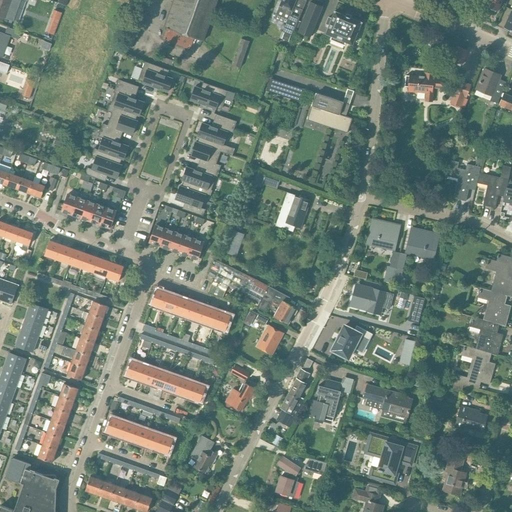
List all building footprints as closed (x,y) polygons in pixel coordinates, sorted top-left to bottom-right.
[(0,0),(0,15),(6,18),(12,0),(22,0),(27,2),(27,0),(0,0)] [(174,0),(166,25),(168,25),(167,28),(167,29),(194,38),(203,41),(217,0),(174,0)] [(281,0),(279,6),(280,6),(278,10),(291,15),(284,32),(291,34),(292,35),(302,10),(293,6),(295,0),(281,0)] [(489,0),(487,7),(498,11),(502,0),(489,0)] [(310,37),(322,6),(310,2),(304,18),(299,31),(298,32),(310,37)] [(511,10),(503,27),(511,30),(511,8),(511,10)] [(53,10),(51,17),(59,20),(62,13),(53,10)] [(350,18),(346,16),(334,11),(334,12),(332,18),(328,17),(326,24),(327,23),(329,24),(326,33),(352,44),(361,23),(361,22),(350,17),(350,18)] [(4,34),(0,32),(0,57),(2,58),(10,37),(18,40),(21,32),(7,27),(4,34)] [(127,32),(124,43),(132,46),(136,34),(127,32)] [(284,32),(281,39),(288,42),(291,34),(284,32)] [(240,68),(250,41),(241,38),(232,65),(240,68)] [(42,41),(40,47),(49,51),(51,45),(42,41)] [(10,65),(0,61),(0,70),(7,73),(10,65)] [(166,77),(169,70),(144,62),(138,80),(142,82),(142,83),(167,92),(172,79),(166,77)] [(493,69),(487,66),(485,69),(484,69),(475,89),(492,96),(490,101),(497,104),(506,82),(499,79),(500,75),(492,72),(493,69)] [(426,91),(425,101),(432,101),(434,87),(441,88),(442,79),(433,78),(433,74),(425,73),(425,76),(420,75),(419,77),(410,76),(408,91),(417,92),(417,90),(426,91)] [(298,102),(302,89),(270,78),(266,91),(298,102)] [(131,98),(135,85),(118,79),(113,92),(114,93),(110,105),(109,104),(108,108),(136,118),(137,115),(139,116),(144,103),(131,98)] [(454,93),(450,103),(461,107),(464,97),(466,98),(471,85),(455,79),(451,92),(454,93)] [(28,80),(27,88),(35,90),(36,82),(28,80)] [(220,110),(227,91),(203,82),(200,89),(195,87),(190,100),(215,109),(216,108),(220,110)] [(311,106),(307,117),(348,130),(351,119),(345,117),(349,105),(343,103),(315,93),(311,106)] [(511,96),(504,93),(499,105),(511,110),(511,96)] [(0,109),(5,111),(8,102),(0,98),(0,109)] [(135,121),(136,118),(108,108),(107,111),(111,113),(107,125),(102,123),(100,130),(117,136),(119,130),(132,135),(137,121),(135,121)] [(219,115),(217,122),(226,125),(234,128),(236,122),(219,115)] [(232,134),(234,128),(226,125),(217,122),(215,128),(202,123),(197,136),(199,137),(198,140),(233,152),(234,149),(223,145),(227,133),(232,134)] [(115,142),(117,136),(100,130),(98,136),(102,138),(98,150),(94,148),(92,152),(120,162),(121,159),(123,160),(128,147),(115,142)] [(478,131),(475,139),(480,141),(483,133),(478,131)] [(56,136),(53,144),(59,146),(62,138),(56,136)] [(232,156),(233,152),(198,140),(197,143),(195,142),(190,155),(203,160),(201,166),(218,172),(221,165),(216,164),(220,152),(232,156)] [(5,148),(2,155),(10,158),(13,151),(5,148)] [(478,154),(475,164),(477,164),(477,165),(480,166),(484,149),(479,148),(478,154)] [(119,165),(120,162),(92,152),(91,155),(96,157),(91,169),(87,167),(84,174),(86,175),(89,176),(101,180),(104,174),(117,179),(121,165),(119,165)] [(27,164),(29,157),(20,154),(18,160),(27,164)] [(29,157),(27,164),(34,166),(37,160),(29,157)] [(476,183),(479,173),(480,167),(467,164),(465,170),(456,167),(457,162),(450,160),(450,162),(446,161),(443,175),(458,179),(453,198),(466,201),(468,189),(475,190),(476,183)] [(58,175),(60,168),(44,162),(41,169),(58,175)] [(503,202),(506,188),(511,167),(503,165),(500,178),(479,173),(476,183),(487,185),(483,205),(495,208),(498,196),(503,197),(502,202),(503,202)] [(216,178),(218,172),(201,166),(199,172),(186,167),(182,180),(184,181),(183,184),(211,194),(212,190),(211,190),(215,178),(216,178)] [(0,183),(5,185),(10,170),(6,168),(5,171),(0,169),(0,183)] [(65,182),(69,171),(64,169),(60,180),(65,182)] [(17,189),(21,177),(14,174),(15,171),(10,170),(5,185),(17,189)] [(252,171),(248,183),(256,185),(260,187),(262,183),(264,175),(252,171)] [(29,193),(33,181),(34,178),(29,176),(28,179),(21,177),(17,189),(29,193)] [(53,191),(57,179),(50,177),(46,189),(53,191)] [(33,181),(29,193),(41,198),(45,186),(33,181)] [(209,197),(211,194),(183,184),(182,187),(179,186),(175,199),(188,204),(186,210),(203,216),(205,209),(200,208),(205,196),(209,197)] [(511,188),(506,188),(503,202),(511,204),(511,212),(510,220),(511,220),(511,188)] [(301,228),(310,200),(287,192),(276,222),(284,225),(285,222),(301,228)] [(71,215),(77,197),(68,194),(61,211),(71,215)] [(81,218),(87,201),(77,197),(71,215),(81,218)] [(96,204),(87,201),(81,218),(90,222),(96,204)] [(99,225),(106,208),(96,204),(90,222),(99,225)] [(109,229),(116,211),(106,208),(99,225),(109,229)] [(393,251),(394,252),(400,225),(372,219),(369,235),(366,245),(393,251)] [(0,235),(5,237),(9,225),(0,221),(0,235)] [(17,241),(21,229),(9,225),(5,237),(17,241)] [(159,246),(165,229),(155,225),(149,243),(159,246)] [(411,227),(405,254),(407,254),(433,260),(439,234),(411,227)] [(21,229),(17,241),(23,243),(21,249),(26,251),(29,245),(33,233),(21,229)] [(168,249),(174,232),(165,229),(159,246),(168,249)] [(447,229),(444,240),(451,242),(454,230),(447,229)] [(178,253),(184,235),(174,232),(168,249),(178,253)] [(187,256),(193,239),(184,235),(178,253),(187,256)] [(197,260),(203,242),(193,239),(187,256),(197,260)] [(58,260),(62,245),(49,241),(44,255),(58,260)] [(69,264),(74,249),(62,245),(58,260),(69,264)] [(81,268),(86,254),(74,249),(69,264),(81,268)] [(387,267),(383,282),(392,284),(395,274),(396,269),(399,253),(394,252),(393,251),(389,267),(387,267)] [(392,284),(392,285),(403,288),(404,280),(401,275),(402,274),(402,270),(403,270),(407,254),(405,254),(399,253),(396,269),(395,274),(392,284)] [(93,272),(98,258),(86,254),(81,268),(93,272)] [(492,291),(507,295),(511,296),(511,279),(511,277),(511,257),(498,254),(496,261),(488,259),(486,268),(497,271),(492,291)] [(93,272),(106,276),(111,262),(98,258),(93,272)] [(251,289),(256,279),(214,259),(208,275),(215,278),(212,284),(225,292),(228,286),(259,304),(263,296),(251,289)] [(111,262),(106,276),(119,281),(124,267),(111,262)] [(366,279),(368,273),(355,270),(354,276),(366,279)] [(50,281),(51,277),(38,273),(37,277),(50,281)] [(62,286),(63,281),(51,277),(50,281),(62,286)] [(263,296),(259,304),(256,309),(264,313),(267,307),(276,311),(273,317),(288,325),(297,308),(287,303),(290,297),(256,279),(251,289),(263,296)] [(4,281),(0,292),(0,300),(11,305),(18,285),(4,281)] [(73,290),(75,285),(63,281),(62,286),(73,290)] [(356,284),(350,306),(380,314),(382,307),(384,300),(391,302),(393,294),(386,292),(356,284)] [(86,294),(87,290),(75,285),(73,290),(86,294)] [(99,296),(100,294),(102,288),(97,288),(96,288),(95,292),(87,290),(86,294),(98,298),(99,296)] [(507,295),(492,291),(481,288),(478,297),(489,300),(484,320),(500,324),(506,326),(511,305),(505,304),(507,295)] [(163,308),(169,294),(156,289),(151,304),(163,308)] [(65,306),(70,307),(74,294),(70,293),(65,306)] [(401,293),(398,300),(405,302),(407,294),(401,293)] [(99,296),(98,298),(111,303),(112,299),(100,294),(99,296)] [(176,312),(181,298),(169,294),(163,308),(176,312)] [(414,296),(407,321),(420,324),(426,299),(414,296)] [(189,317),(194,303),(181,298),(176,312),(189,317)] [(88,313),(103,318),(107,306),(93,301),(88,313)] [(26,316),(43,324),(48,310),(31,303),(26,316)] [(202,322),(207,307),(194,303),(189,317),(202,322)] [(214,326),(219,312),(207,307),(202,322),(214,326)] [(219,312),(214,326),(226,330),(231,316),(219,312)] [(99,330),(103,318),(88,313),(84,325),(99,330)] [(266,325),(269,319),(257,313),(255,319),(266,325)] [(38,338),(43,324),(26,316),(21,331),(38,338)] [(62,330),(66,317),(62,316),(57,328),(62,330)] [(500,324),(484,320),(473,317),(470,326),(481,329),(476,349),(492,353),(498,355),(504,334),(497,333),(500,324)] [(144,324),(142,330),(155,335),(156,330),(155,330),(156,328),(152,326),(153,324),(145,321),(144,324)] [(95,341),(99,330),(84,325),(80,337),(95,341)] [(271,354),(283,334),(268,326),(257,346),(271,354)] [(362,354),(371,335),(356,326),(353,332),(344,327),(331,350),(346,358),(352,348),(362,354)] [(156,330),(155,335),(167,339),(168,335),(162,333),(164,329),(157,327),(156,330)] [(61,332),(62,330),(57,328),(53,341),(57,343),(62,345),(66,334),(61,332)] [(33,352),(38,338),(21,331),(15,346),(33,352)] [(152,343),(153,339),(140,334),(139,338),(152,343)] [(168,335),(167,339),(179,343),(181,339),(168,335)] [(90,354),(95,341),(80,337),(75,350),(90,354)] [(164,347),(165,343),(153,339),(152,343),(164,347)] [(181,339),(179,343),(192,348),(193,344),(193,343),(194,341),(192,340),(191,343),(181,339)] [(405,339),(399,363),(409,365),(415,342),(405,339)] [(41,341),(39,349),(45,351),(48,344),(41,341)] [(53,355),(57,343),(53,341),(48,354),(53,355)] [(176,351),(178,347),(165,343),(164,347),(176,351)] [(193,344),(192,348),(204,352),(205,348),(193,344)] [(90,354),(75,350),(64,346),(61,354),(72,358),(71,362),(86,367),(90,354)] [(492,353),(476,349),(465,346),(463,355),(474,358),(468,378),(458,375),(453,390),(462,393),(465,384),(474,387),(476,380),(490,384),(496,363),(490,361),(492,353)] [(189,356),(190,352),(178,347),(176,351),(189,356)] [(205,348),(204,352),(216,356),(217,352),(205,348)] [(201,360),(202,356),(190,352),(189,356),(198,359),(196,365),(199,366),(201,360)] [(4,365),(21,372),(26,359),(9,353),(4,365)] [(48,368),(53,355),(48,354),(44,366),(48,368)] [(202,356),(201,360),(213,364),(214,360),(202,356)] [(296,378),(288,393),(291,394),(299,399),(307,384),(305,383),(310,374),(307,372),(313,362),(307,358),(301,369),(297,378),(296,378)] [(35,359),(33,366),(39,368),(42,362),(35,359)] [(138,379),(144,365),(131,360),(126,375),(138,379)] [(81,380),(86,367),(71,362),(66,375),(81,380)] [(0,380),(17,386),(21,372),(4,365),(0,377),(0,380)] [(150,383),(155,369),(144,365),(138,379),(150,383)] [(246,381),(250,373),(235,365),(231,374),(246,381)] [(163,388),(169,374),(155,369),(150,383),(163,388)] [(36,388),(40,390),(42,385),(46,375),(41,373),(36,388)] [(176,392),(181,378),(169,374),(163,388),(176,392)] [(188,397),(193,383),(181,378),(176,392),(188,397)] [(310,410),(308,416),(324,420),(325,419),(326,415),(333,417),(334,417),(341,391),(339,391),(341,383),(326,379),(324,387),(319,385),(316,393),(318,394),(317,400),(312,399),(312,400),(310,399),(309,404),(311,405),(310,410)] [(0,396),(11,401),(17,386),(0,380),(0,396)] [(59,396),(74,402),(78,388),(63,383),(59,396)] [(193,383),(188,397),(200,401),(205,387),(193,383)] [(249,400),(255,389),(246,384),(240,393),(238,392),(239,391),(232,388),(225,402),(224,403),(225,404),(225,405),(226,406),(226,407),(227,407),(228,407),(229,407),(230,407),(231,407),(231,406),(232,406),(232,405),(241,410),(247,399),(249,400)] [(367,385),(363,399),(366,400),(365,405),(381,410),(382,410),(407,417),(412,400),(400,397),(401,394),(388,391),(380,389),(367,385)] [(36,402),(40,390),(36,388),(32,400),(36,402)] [(452,392),(450,399),(457,401),(459,393),(452,392)] [(282,409),(276,419),(289,427),(295,416),(303,401),(299,399),(291,394),(288,393),(280,408),(282,409)] [(0,412),(6,415),(11,401),(0,396),(0,412)] [(69,414),(74,402),(59,396),(54,409),(69,414)] [(130,405),(131,401),(118,397),(117,401),(130,405)] [(32,414),(36,402),(32,400),(27,413),(32,414)] [(110,411),(116,413),(119,403),(113,401),(110,411)] [(142,410),(144,406),(131,401),(130,405),(142,410)] [(155,414),(156,410),(144,406),(142,410),(155,414)] [(482,432),(487,416),(467,410),(468,409),(461,407),(455,427),(462,429),(463,426),(482,432)] [(65,426),(69,414),(54,409),(50,421),(65,426)] [(167,419),(169,415),(156,410),(155,414),(167,419)] [(27,426),(32,414),(27,413),(23,425),(27,426)] [(169,415),(167,419),(178,423),(180,419),(169,415)] [(118,436),(124,421),(111,416),(106,431),(118,436)] [(61,438),(65,426),(50,421),(46,433),(61,438)] [(130,440),(136,425),(124,421),(118,436),(130,440)] [(23,438),(27,426),(23,425),(19,437),(23,438)] [(144,445),(149,430),(136,425),(130,440),(144,445)] [(156,449),(162,434),(149,430),(144,445),(156,449)] [(370,432),(364,452),(375,456),(381,457),(378,467),(371,466),(368,477),(394,484),(397,472),(398,470),(400,463),(406,465),(411,466),(417,446),(370,432)] [(56,450),(61,438),(46,433),(42,444),(56,450)] [(162,434),(156,449),(168,453),(173,438),(162,434)] [(276,435),(271,443),(273,444),(272,445),(278,448),(279,447),(284,439),(276,435)] [(210,468),(217,454),(210,450),(214,443),(201,436),(191,456),(198,460),(194,467),(205,473),(208,466),(210,468)] [(19,450),(23,438),(19,437),(15,448),(19,450)] [(52,463),(56,450),(42,444),(37,457),(52,463)] [(110,462),(111,458),(98,453),(97,457),(110,462)] [(298,478),(295,476),(300,468),(282,457),(277,465),(285,470),(282,477),(280,477),(276,491),(288,495),(287,496),(294,498),(299,483),(297,482),(298,478)] [(465,480),(467,479),(468,477),(467,475),(465,474),(460,472),(463,461),(449,457),(448,457),(444,472),(448,473),(443,491),(459,495),(463,480),(465,480)] [(54,511),(55,488),(58,480),(55,479),(55,475),(42,474),(29,470),(31,464),(13,458),(11,459),(5,475),(6,477),(10,479),(12,480),(16,482),(19,482),(23,484),(14,510),(0,505),(0,506),(0,511),(54,511)] [(122,466),(124,462),(111,458),(110,462),(122,466)] [(306,465),(302,471),(311,476),(313,473),(321,475),(323,475),(326,463),(317,460),(315,467),(306,465)] [(135,471),(137,467),(124,462),(122,466),(135,471)] [(148,475),(149,471),(137,467),(135,471),(148,475)] [(97,495),(103,480),(90,475),(85,490),(97,495)] [(110,499),(116,485),(103,480),(97,495),(110,499)] [(123,504),(128,489),(116,485),(110,499),(123,504)] [(377,504),(382,489),(366,485),(365,491),(354,489),(352,498),(364,502),(364,501),(365,502),(362,511),(381,511),(383,505),(377,504)] [(136,508),(141,493),(128,489),(123,504),(136,508)] [(172,511),(170,511),(178,494),(168,489),(157,511),(158,511),(172,511)] [(141,493),(136,508),(146,511),(152,497),(141,493)]
